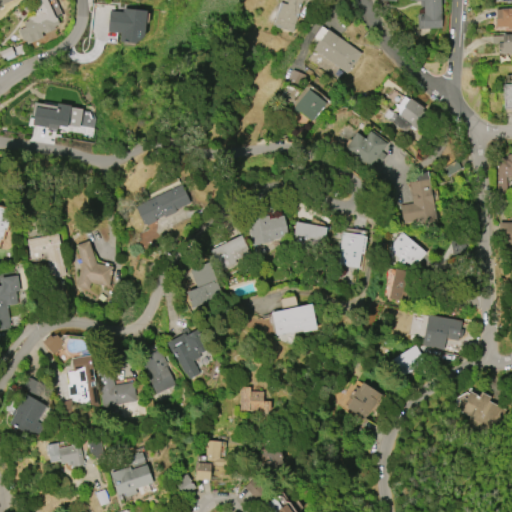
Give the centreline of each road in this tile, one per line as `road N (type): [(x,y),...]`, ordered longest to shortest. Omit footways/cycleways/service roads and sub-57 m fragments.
road 1 (residential): [(0,145),(85,164),(118,163),(155,145),(219,160),(291,153),(349,184),(352,205),(343,210),(285,186),(260,191),(185,247),(144,312),(53,324),(0,389),(0,510)]
road 2 (residential): [(475,131),(486,354)]
road 3 (residential): [(367,0),(386,45),(475,131),(511,129)]
road 4 (residential): [(486,354),(397,422),(382,467),(387,511)]
road 5 (residential): [(77,0),(62,44),(0,89)]
